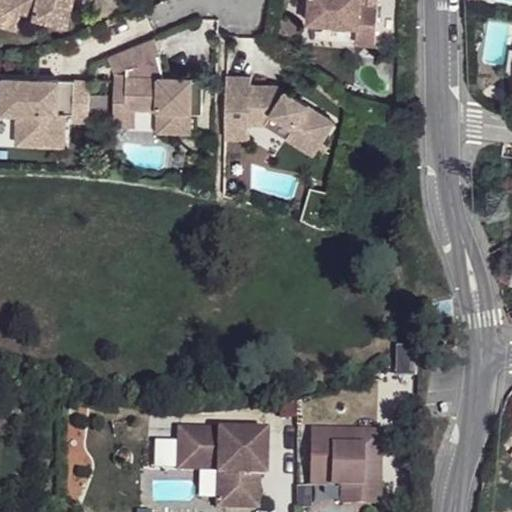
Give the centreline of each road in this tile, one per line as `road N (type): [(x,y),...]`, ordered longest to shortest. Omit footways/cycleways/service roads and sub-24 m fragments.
road 1 (residential): [(441,0),(444,188),(478,353)]
road 2 (residential): [(478,353),(456,511)]
